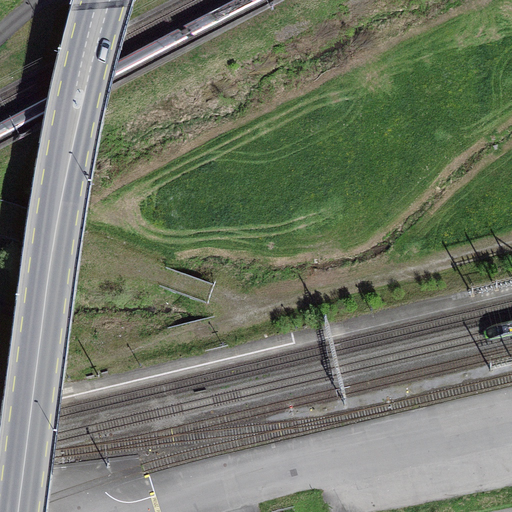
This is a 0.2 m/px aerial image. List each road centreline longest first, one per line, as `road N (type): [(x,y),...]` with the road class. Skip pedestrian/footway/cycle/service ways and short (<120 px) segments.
road 1 (primary): [(18,511),(63,186),(104,0)]
road 2 (track): [(63,379),(186,335),(511,250)]
road 3 (track): [(241,320),(210,293),(0,221)]
